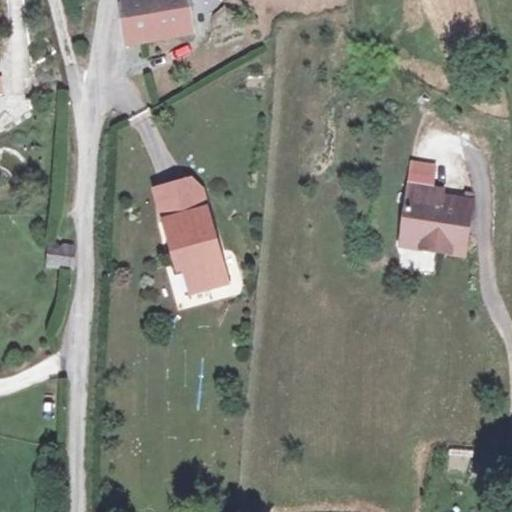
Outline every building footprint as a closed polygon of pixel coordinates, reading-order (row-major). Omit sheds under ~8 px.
[(197,34),(192,0),(129,0),(133,26),(126,27),(129,44),(197,34)] [(409,187),(428,190),(433,171),(411,167),(407,187),(409,187)] [(155,175),(159,208),(202,202),(200,182),(191,170),(155,175)] [(409,187),(400,238),(420,242),(419,251),(460,258),(470,204),(446,200),(445,205),(438,204),(440,193),(428,190),(409,187)] [(159,208),(164,245),(172,243),(174,261),(177,280),(212,276),(202,202),(159,208)] [(398,248),(419,251),(420,242),(400,238),(398,248)] [(166,262),(174,261),(172,243),(164,245),(166,262)] [(72,252),(45,251),(45,270),(72,271),(72,252)]
